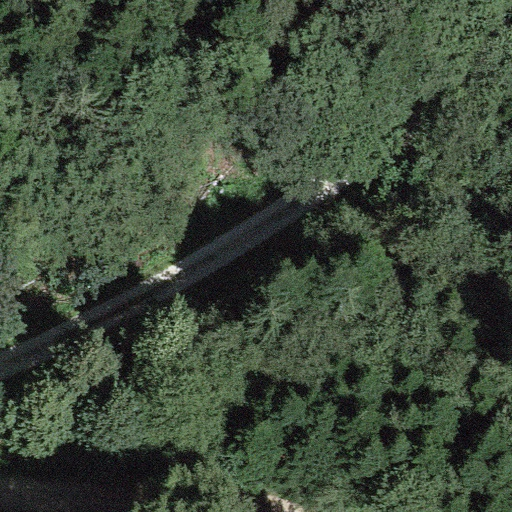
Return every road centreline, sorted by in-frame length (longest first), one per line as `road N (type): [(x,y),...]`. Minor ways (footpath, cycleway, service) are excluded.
road 1 (track): [(511,117),(413,186),(102,353),(0,381)]
road 2 (track): [(0,490),(191,497),(238,511)]
